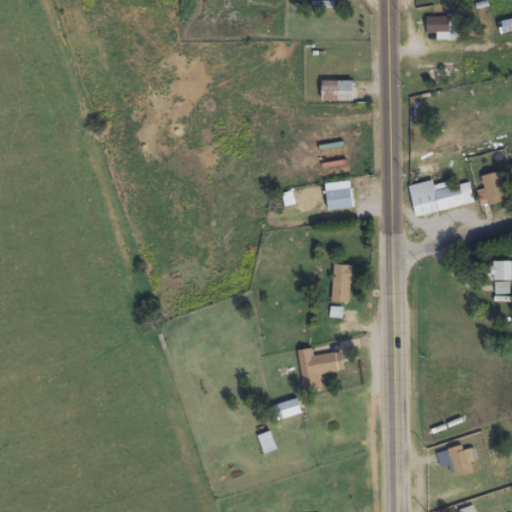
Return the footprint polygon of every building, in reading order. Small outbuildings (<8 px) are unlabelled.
[(437,41),(458,41),(458,16),(426,16),(426,34),(437,34),(437,41)] [(501,21),(501,34),(511,34),(511,21),(501,21)] [(451,70),(434,70),(434,84),(451,84),(451,70)] [(354,82),(322,82),(322,102),(354,102),(354,82)] [(507,202),(500,173),(482,177),(489,207),(507,202)] [(409,187),(416,217),(475,204),(469,182),(435,189),(434,181),(409,187)] [(328,211),(354,209),(352,182),(326,184),(328,211)] [(495,283),(496,295),(509,294),(509,281),(511,280),(511,261),(492,263),(492,283),(495,283)] [(352,305),(352,266),(333,266),(333,305),(352,305)] [(342,353),(315,356),(314,349),(299,351),(303,391),(322,389),(320,375),(344,372),(342,353)] [(274,407),(278,421),(302,414),(298,400),(274,407)] [(258,437),(265,455),(278,450),(271,432),(258,437)] [(468,445),(449,450),(455,477),(474,473),(468,445)]
